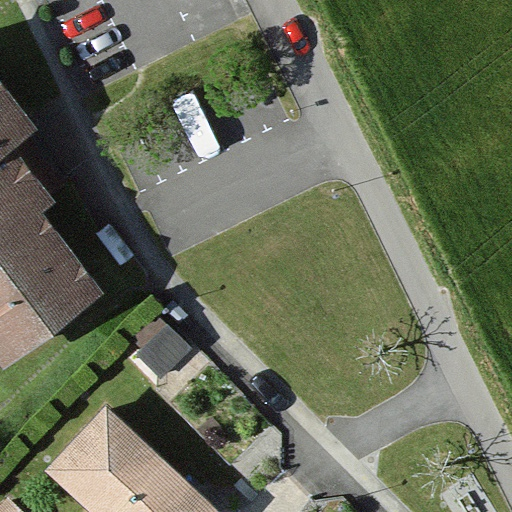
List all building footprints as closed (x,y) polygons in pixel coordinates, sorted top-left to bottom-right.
[(0,138),(13,130),(37,114),(0,59),(0,138)] [(0,355),(114,279),(13,130),(0,138),(0,355)] [(175,298),(165,307),(179,322),(189,312),(175,298)] [(168,317),(140,344),(164,369),(192,343),(168,317)] [(225,511),(107,393),(43,456),(97,511),(225,511)] [(0,511),(27,511),(29,510),(8,491),(0,500),(0,511)]
